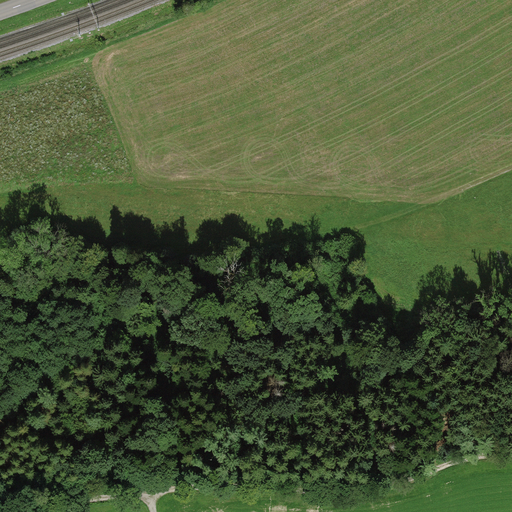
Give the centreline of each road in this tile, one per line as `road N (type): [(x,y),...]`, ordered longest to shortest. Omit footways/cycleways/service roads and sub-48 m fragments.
road 1 (track): [(0,510),(238,486),(355,493),(511,454)]
road 2 (track): [(363,229),(511,167)]
